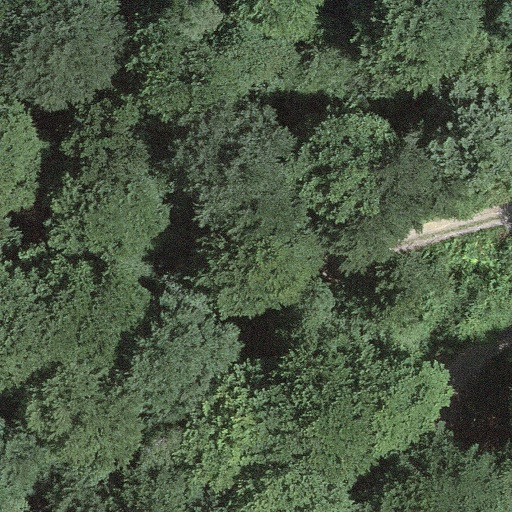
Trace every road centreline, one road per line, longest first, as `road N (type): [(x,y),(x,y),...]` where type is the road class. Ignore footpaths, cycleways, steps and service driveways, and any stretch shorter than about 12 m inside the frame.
road 1 (track): [(0,389),(90,342),(511,213)]
road 2 (track): [(511,333),(422,420),(348,511)]
